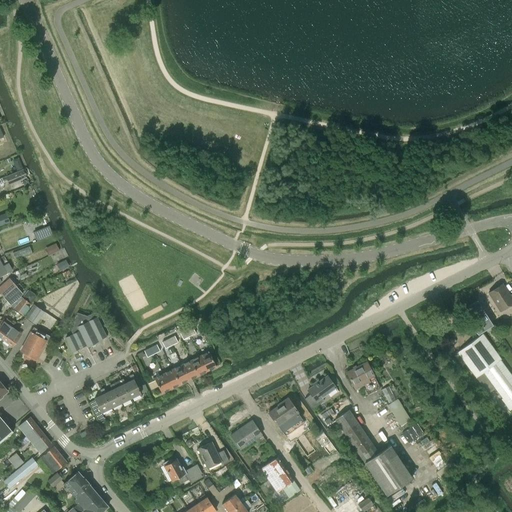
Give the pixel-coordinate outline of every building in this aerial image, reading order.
[(8,185),(26,178),(22,169),(4,177),(5,177),(1,178),(3,183),(6,181),(8,185)] [(0,225),(10,222),(6,213),(0,215),(0,225)] [(52,235),(49,226),(33,232),(37,241),(52,235)] [(55,243),(44,249),(47,256),(59,251),(55,243)] [(30,246),(14,252),(16,258),(32,251),(30,246)] [(59,271),(68,266),(65,259),(56,264),(59,271)] [(9,278),(0,285),(0,294),(3,298),(16,286),(9,278)] [(511,293),(509,295),(502,284),(488,293),(500,311),(511,303),(511,293)] [(16,286),(3,298),(10,305),(11,305),(11,306),(14,308),(22,298),(20,296),(23,294),(16,286)] [(14,308),(13,309),(21,316),(30,304),(22,298),(14,308)] [(478,334),(492,324),(489,320),(477,300),(467,306),(472,314),(470,315),(474,329),(478,334)] [(34,305),(25,318),(36,326),(45,312),(34,305)] [(106,336),(97,317),(93,319),(77,312),(70,330),(72,334),(65,338),(72,352),(86,345),(86,347),(98,341),(97,340),(106,336)] [(0,338),(2,340),(11,327),(13,324),(6,319),(4,322),(1,320),(0,322),(0,338)] [(2,340),(12,347),(21,334),(11,327),(2,340)] [(189,336),(192,335),(195,333),(192,327),(186,330),(189,336)] [(33,328),(20,351),(25,353),(23,357),(27,360),(29,356),(35,359),(45,340),(48,342),(51,337),(33,328)] [(179,333),(183,340),(189,336),(186,330),(179,333)] [(482,334),(457,352),(475,377),(483,371),(491,382),(503,398),(502,399),(510,410),(511,407),(511,377),(507,371),(504,367),(501,363),(499,360),(500,359),(482,334)] [(171,345),(173,345),(177,342),(174,336),(168,339),(171,345)] [(161,342),(164,349),(171,345),(168,339),(161,342)] [(150,347),(154,354),(159,351),(156,345),(150,347)] [(147,358),(154,354),(150,347),(143,351),(147,358)] [(206,371),(209,370),(216,366),(208,351),(199,356),(206,371)] [(197,375),(206,371),(199,356),(190,360),(197,375)] [(188,380),(197,375),(190,360),(181,364),(188,380)] [(380,388),(373,375),(367,362),(346,373),(354,389),(362,385),(367,395),(380,388)] [(179,384),(188,380),(181,364),(172,369),(179,384)] [(163,373),(171,389),(179,384),(172,369),(163,373)] [(161,393),(171,389),(163,373),(153,378),(161,393)] [(125,383),(124,383),(131,398),(140,393),(133,379),(135,379),(132,374),(129,376),(131,380),(125,383)] [(312,409),(324,400),(322,397),(336,387),(327,376),(325,377),(324,377),(321,379),(320,381),(307,390),(310,394),(304,399),(312,409)] [(115,388),(114,388),(121,403),(130,398),(131,398),(124,383),(125,383),(123,379),(121,379),(119,380),(121,385),(115,388)] [(105,392),(105,393),(112,407),(121,403),(114,388),(115,388),(113,383),(111,384),(109,385),(111,389),(105,392)] [(388,386),(381,389),(388,403),(395,399),(388,386)] [(95,400),(89,403),(99,422),(104,420),(101,413),(112,407),(105,393),(105,392),(103,388),(99,390),(101,394),(94,398),(95,400)] [(288,398),(267,412),(277,427),(278,427),(282,432),(284,435),(303,421),(301,418),(297,413),(298,412),(288,398)] [(400,426),(410,420),(397,399),(386,405),(400,426)] [(378,453),(351,413),(348,409),(334,420),(335,420),(332,423),(358,461),(361,459),(385,495),(411,477),(389,445),(378,453)] [(0,442),(13,432),(12,431),(0,417),(0,442)] [(25,435),(36,425),(29,417),(18,426),(25,435)] [(239,449),(261,434),(252,420),(230,435),(239,449)] [(418,422),(402,431),(408,442),(424,432),(418,422)] [(43,434),(37,426),(36,425),(25,435),(31,443),(43,434)] [(324,431),(316,436),(322,446),(331,441),(324,431)] [(296,438),(306,456),(316,451),(305,433),(296,438)] [(50,443),(43,434),(31,443),(39,452),(50,443)] [(207,468),(220,461),(222,464),(228,461),(223,450),(216,453),(211,442),(197,449),(207,468)] [(53,446),(40,458),(52,473),(66,462),(53,446)] [(12,464),(19,457),(16,453),(8,459),(12,464)] [(12,464),(15,469),(23,462),(19,457),(12,464)] [(281,488),(293,480),(277,457),(260,469),(268,480),(276,492),(281,488)] [(9,476),(3,481),(8,487),(14,482),(37,465),(34,461),(31,458),(9,476)] [(172,459),(163,464),(164,465),(163,465),(172,481),(177,478),(180,483),(187,480),(186,479),(188,479),(190,482),(201,477),(195,465),(184,471),(182,466),(180,467),(176,459),(173,460),(172,459)] [(78,471),(63,484),(65,487),(63,489),(66,492),(68,490),(74,497),(89,484),(78,471)] [(52,487),(62,479),(57,473),(47,481),(52,487)] [(288,498),(281,488),(276,492),(268,480),(262,484),(278,505),(288,498)] [(212,484),(207,488),(217,501),(237,486),(234,481),(218,492),(212,484)] [(45,511),(43,509),(39,511),(101,511),(107,507),(108,506),(89,484),(74,497),(75,499),(73,500),(76,504),(72,508),(67,511),(57,511),(56,511),(53,511),(52,511),(45,511)] [(28,489),(20,498),(26,504),(36,493),(28,489)] [(229,511),(241,504),(234,494),(221,503),(227,511),(229,511)] [(206,497),(197,503),(202,511),(212,511),(215,510),(207,497),(206,497)] [(357,505),(358,506),(362,511),(373,504),(368,497),(357,505)] [(202,511),(197,503),(187,510),(188,511),(202,511)]
